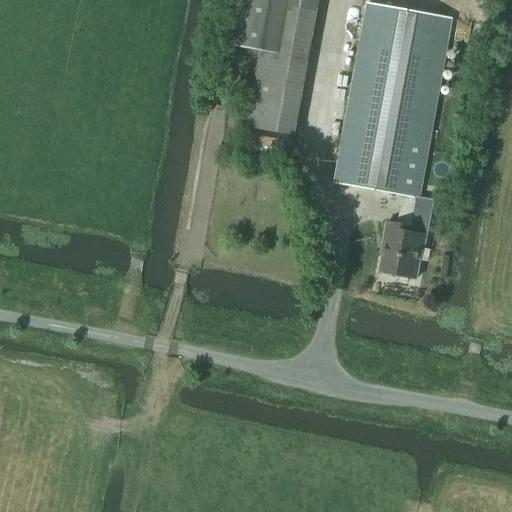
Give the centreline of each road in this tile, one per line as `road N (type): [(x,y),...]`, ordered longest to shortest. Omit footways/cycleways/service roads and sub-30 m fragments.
road 1 (unclassified): [(114,340),(511,420)]
road 2 (track): [(509,295),(476,339),(463,410)]
